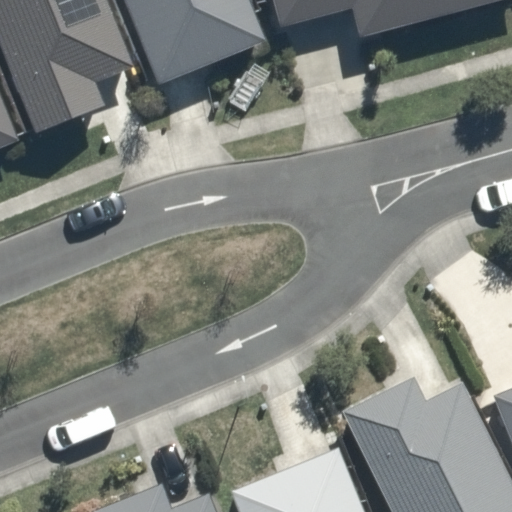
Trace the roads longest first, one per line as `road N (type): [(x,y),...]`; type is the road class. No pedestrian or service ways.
road 1 (residential): [(321,305),(0,455)]
road 2 (residential): [(0,277),(269,187)]
road 3 (residential): [(464,163),(342,295),(321,305)]
road 4 (residential): [(269,187),(464,163)]
road 5 (residential): [(269,187),(332,205),(345,230),(341,269),(321,305)]
